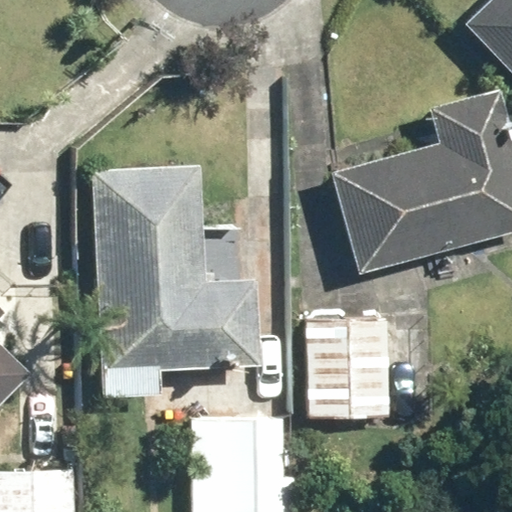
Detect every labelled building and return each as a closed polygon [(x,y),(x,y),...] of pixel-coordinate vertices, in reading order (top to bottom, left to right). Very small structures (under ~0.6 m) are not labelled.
[(511,0),(475,0),(451,23),(511,85),(511,0)] [(314,159),(341,268),(511,226),(511,185),(495,115),(314,159)] [(204,168),(80,172),(87,365),(211,361),(204,168)] [(297,415),(375,412),(372,319),(294,321),(297,415)] [(0,386),(11,375),(0,364),(0,386)] [(273,511),(271,420),(180,423),(182,511),(273,511)] [(0,511),(56,511),(55,475),(0,476),(0,511)]
